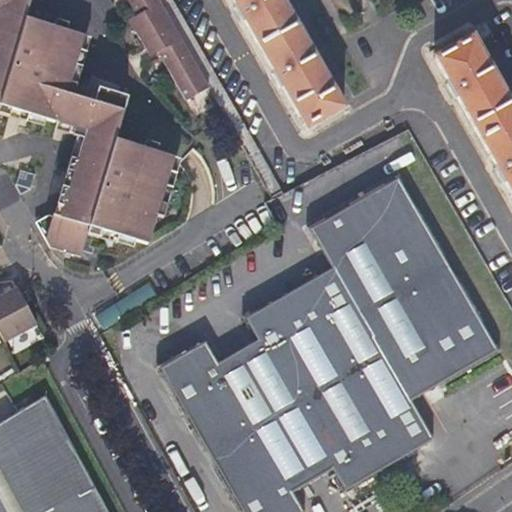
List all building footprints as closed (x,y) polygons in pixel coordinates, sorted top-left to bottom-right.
[(49,120),(52,126),(62,95),(73,97),(77,83),(66,79),(78,33),(68,30),(69,20),(57,17),(53,25),(24,18),(21,13),(27,12),(30,0),(0,0),(0,116),(7,118),(14,100),(27,104),(25,114),(49,120)] [(182,41),(158,0),(127,0),(127,2),(136,17),(132,28),(142,46),(154,48),(166,67),(181,71),(176,86),(185,100),(209,85),(182,41)] [(275,192),(282,188),(174,0),(158,0),(182,41),(209,85),(275,192)] [(234,0),(307,124),(350,102),(289,0),(234,0)] [(66,79),(77,83),(89,35),(78,33),(66,79)] [(511,102),(476,38),(438,58),(511,187),(511,102)] [(63,220),(51,217),(35,228),(49,251),(79,258),(85,235),(99,239),(102,232),(147,244),(154,217),(163,219),(167,207),(158,205),(171,159),(154,154),(154,145),(140,141),(136,150),(116,144),(107,148),(103,139),(113,135),(123,95),(95,88),(84,101),(74,115),(67,135),(74,137),(82,139),(77,163),(67,161),(64,174),(81,177),(75,194),(68,193),(63,220)] [(56,132),(67,135),(74,115),(84,101),(73,97),(62,95),(52,126),(56,132)] [(23,123),(25,114),(27,104),(14,100),(7,118),(23,123)] [(74,137),(67,161),(77,163),(82,139),(74,137)] [(158,205),(167,207),(181,162),(171,159),(158,205)] [(64,174),(51,217),(63,220),(68,193),(75,194),(81,177),(64,174)] [(499,354),(399,178),(310,228),(334,270),(248,318),(260,343),(223,365),(209,341),(162,368),(244,511),(303,511),(294,499),(334,475),(347,494),(434,444),(409,404),(499,354)] [(143,287),(90,319),(99,333),(152,300),(143,287)] [(0,346),(29,329),(11,298),(8,293),(0,297),(0,346)] [(103,511),(40,397),(0,419),(0,511),(103,511)]
